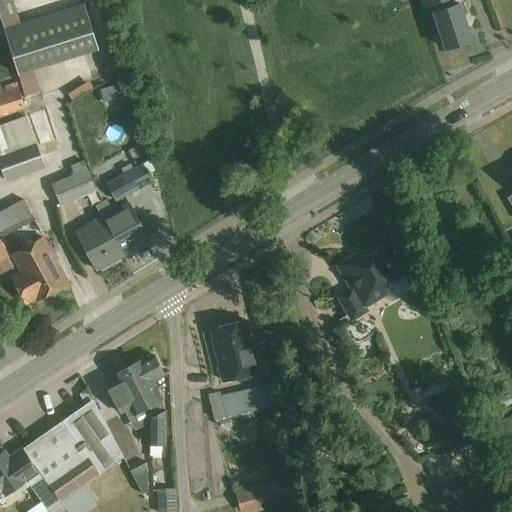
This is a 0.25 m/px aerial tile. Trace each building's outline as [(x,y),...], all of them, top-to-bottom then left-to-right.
[(422,0),(424,7),(435,4),(437,11),(434,12),(446,49),(449,48),(451,52),(465,48),(463,43),(472,40),(460,4),(453,6),(451,0),(422,0)] [(19,75),(99,50),(85,3),(4,28),(19,75)] [(70,102),(94,90),(88,79),(65,91),(70,102)] [(0,115),(25,108),(17,82),(0,87),(0,115)] [(0,165),(6,181),(45,166),(27,116),(0,125),(0,165)] [(60,206),(97,190),(84,159),(70,165),(74,174),(51,184),(60,206)] [(117,201),(153,181),(143,163),(107,183),(117,201)] [(35,219),(24,198),(0,211),(0,231),(3,237),(35,219)] [(130,204),(103,218),(123,255),(150,240),(130,204)] [(123,255),(103,218),(77,233),(97,269),(123,255)] [(45,238),(13,255),(22,272),(12,277),(27,304),(37,299),(38,300),(69,283),(45,238)] [(0,261),(9,256),(0,239),(0,261)] [(339,295),(353,318),(369,309),(366,305),(388,292),(385,287),(404,275),(394,258),(389,261),(382,248),(355,266),(351,259),(338,266),(351,288),(339,295)] [(211,328),(223,381),(258,372),(246,320),(211,328)] [(166,411),(160,400),(163,398),(153,380),(164,374),(154,355),(143,360),(143,359),(125,369),(132,384),(136,382),(144,394),(139,397),(144,408),(150,419),(150,444),(166,444),(166,411)] [(129,376),(125,369),(119,372),(112,375),(114,378),(108,380),(104,382),(112,397),(120,413),(124,410),(127,417),(136,412),(144,408),(139,397),(144,394),(140,388),(136,382),(132,384),(129,376)] [(214,419),(275,406),(271,384),(221,395),(220,392),(209,394),(214,419)] [(43,434),(23,448),(28,454),(45,478),(61,501),(101,475),(100,474),(112,466),(124,457),(112,436),(101,415),(96,404),(95,401),(93,399),(78,409),(63,420),(43,434)] [(127,429),(118,411),(106,417),(129,461),(142,454),(129,428),(127,429)] [(511,416),(482,429),(493,454),(511,445),(511,416)] [(459,418),(454,434),(467,438),(472,422),(459,418)] [(28,454),(14,464),(5,452),(0,455),(0,495),(4,492),(5,495),(21,484),(25,489),(30,485),(49,511),(62,503),(61,501),(28,454)] [(93,491),(98,504),(141,487),(136,474),(93,491)] [(288,477),(236,489),(240,511),(242,511),(294,501),(288,477)] [(175,497),(159,498),(159,511),(166,511),(175,511),(175,497)] [(372,511),(413,511),(408,497),(371,509),(372,511)] [(62,503),(49,511),(63,511),(67,509),(62,503)] [(500,511),(497,503),(476,511),(500,511)]
